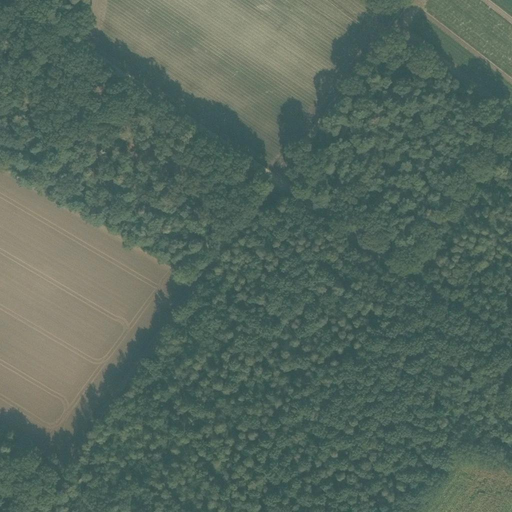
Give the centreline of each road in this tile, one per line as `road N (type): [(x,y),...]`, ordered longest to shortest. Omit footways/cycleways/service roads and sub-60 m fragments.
road 1 (track): [(277,175),(34,511)]
road 2 (track): [(14,0),(277,175)]
road 3 (track): [(277,175),(511,340)]
road 4 (track): [(277,175),(410,0)]
